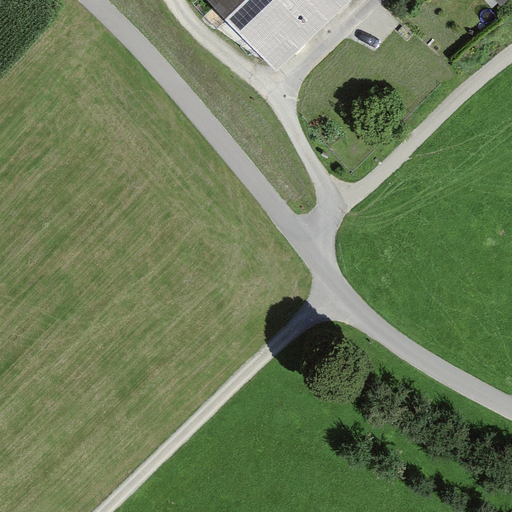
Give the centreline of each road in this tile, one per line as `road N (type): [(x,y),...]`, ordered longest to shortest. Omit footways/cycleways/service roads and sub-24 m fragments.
road 1 (unclassified): [(341,285),(93,0)]
road 2 (track): [(107,511),(341,285)]
road 3 (track): [(328,212),(511,56)]
road 4 (unclassified): [(341,285),(406,349),(511,407)]
